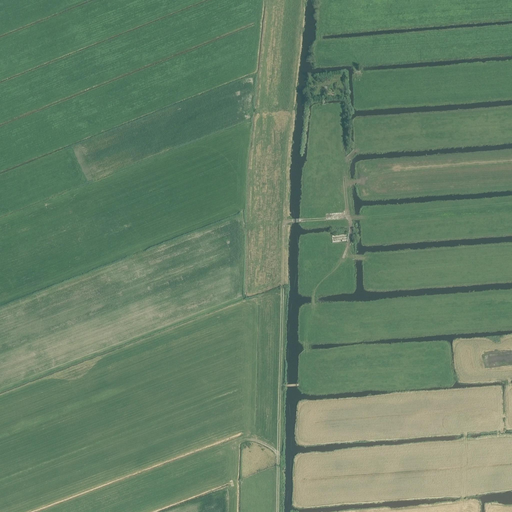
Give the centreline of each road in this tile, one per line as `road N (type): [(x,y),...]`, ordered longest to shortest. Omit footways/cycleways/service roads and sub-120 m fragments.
road 1 (track): [(277,511),(283,226),(349,218),(345,160),(359,149)]
road 2 (track): [(511,401),(508,377),(279,386)]
road 3 (track): [(463,511),(467,427),(511,411)]
